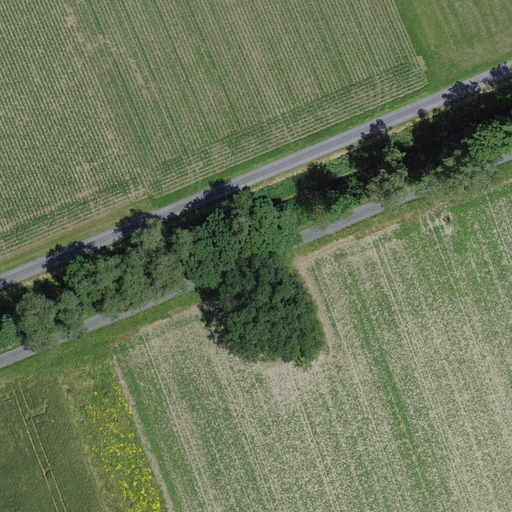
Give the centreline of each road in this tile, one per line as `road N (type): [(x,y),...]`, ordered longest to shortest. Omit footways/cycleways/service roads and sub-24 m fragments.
road 1 (track): [(511,73),(0,286)]
road 2 (track): [(0,366),(511,155)]
